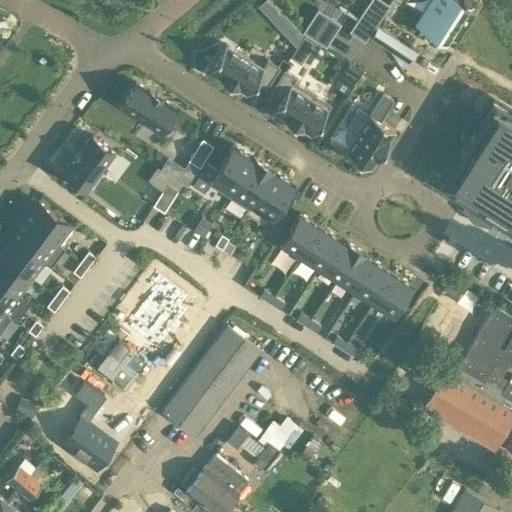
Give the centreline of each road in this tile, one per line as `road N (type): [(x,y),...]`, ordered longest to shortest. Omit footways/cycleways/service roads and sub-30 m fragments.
road 1 (residential): [(364,197),(115,44)]
road 2 (unknown): [(424,106),(349,67),(336,75),(291,152)]
road 3 (residential): [(0,189),(115,44)]
road 4 (residential): [(375,182),(456,55)]
road 5 (residential): [(408,254),(437,220),(432,201),(406,183),(375,182)]
